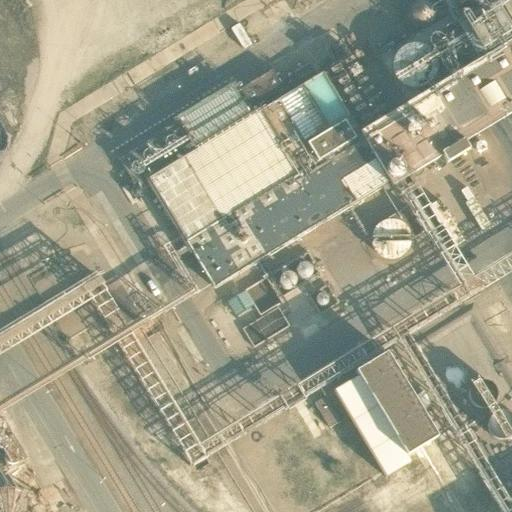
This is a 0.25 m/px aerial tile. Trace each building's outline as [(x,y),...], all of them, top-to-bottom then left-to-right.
[(434,57),(434,56),(433,53),(432,48),(428,42),(422,37),(414,35),(410,35),(406,36),(399,39),(396,43),(393,47),(392,51),(391,55),(392,63),(395,70),(402,75),(406,77),(410,78),(415,78),(418,77),(423,75),(426,73),(428,70),(431,66),(433,61),(434,57)] [(214,289),(389,182),(392,187),(441,157),(446,165),(468,151),(463,143),(511,113),(511,40),(359,134),(323,73),(147,180),(214,289)] [(271,70),(239,90),(250,109),(283,89),(271,70)] [(422,233),(426,231),(412,205),(387,219),(388,220),(391,220),(393,220),(396,221),(398,222),(401,223),(403,224),(405,226),(406,228),(408,230),(409,232),(410,234),(410,237),(411,239),(422,233)] [(245,324),(253,341),(287,325),(279,308),(245,324)] [(355,373),(358,377),(333,391),(386,478),(410,463),(406,457),(437,438),(420,411),(431,405),(423,391),(413,398),(386,354),(355,373)] [(314,404),(330,429),(340,423),(324,397),(314,404)] [(42,511),(38,505),(33,499),(27,494),(19,491),(10,489),(3,489),(0,489),(0,511),(42,511)]
